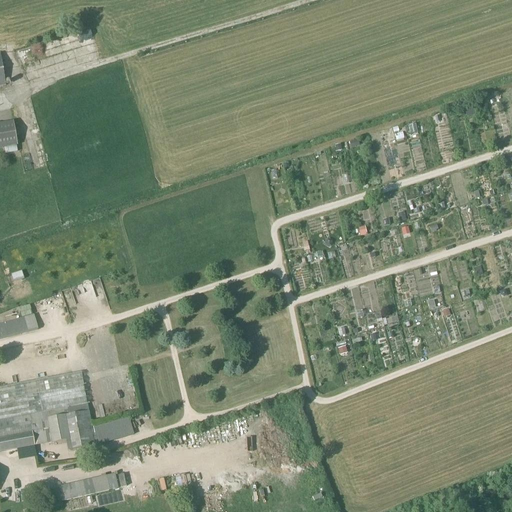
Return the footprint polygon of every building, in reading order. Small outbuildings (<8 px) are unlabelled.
[(0,123),(0,148),(17,145),(13,122),(0,123)] [(290,157),(293,166),(322,158),(319,149),(290,157)] [(21,318),(0,323),(0,339),(37,328),(33,314),(32,315),(30,305),(18,308),(21,318)] [(95,445),(88,404),(64,409),(69,440),(73,450),(95,445)] [(46,412),(52,443),(69,440),(64,409),(46,412)] [(0,420),(0,451),(34,445),(52,443),(46,412),(0,420)] [(118,486),(115,474),(50,488),(53,500),(118,486)]
